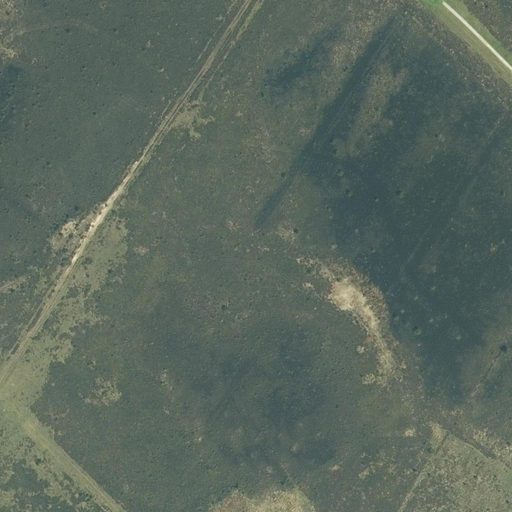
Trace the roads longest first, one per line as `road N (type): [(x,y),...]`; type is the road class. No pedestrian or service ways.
road 1 (track): [(242,0),(0,379)]
road 2 (track): [(420,0),(511,90)]
